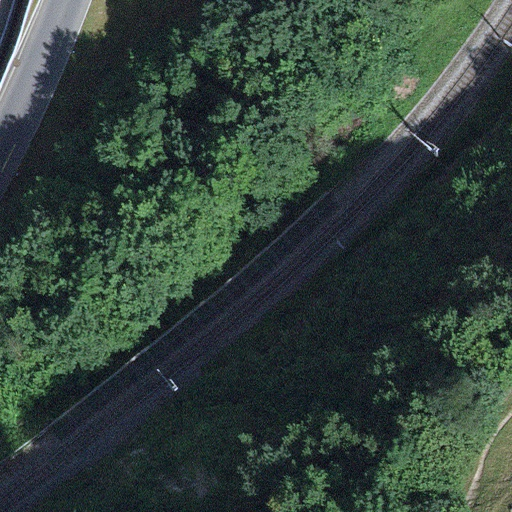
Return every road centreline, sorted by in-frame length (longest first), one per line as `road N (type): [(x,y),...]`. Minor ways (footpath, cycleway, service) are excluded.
road 1 (trunk): [(511,192),(418,0)]
road 2 (primary): [(0,159),(71,0)]
